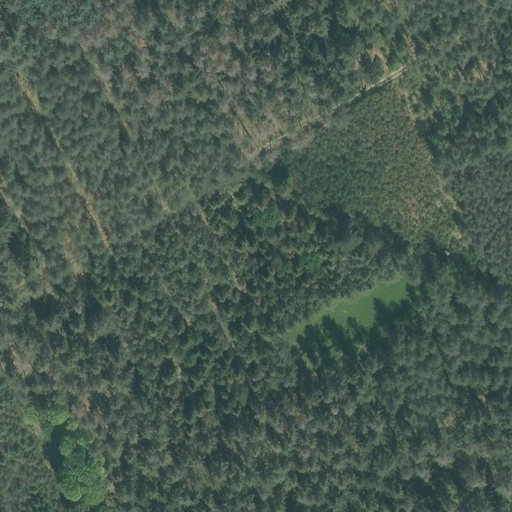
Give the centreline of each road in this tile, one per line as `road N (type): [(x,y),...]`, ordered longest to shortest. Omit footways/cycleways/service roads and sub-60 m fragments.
road 1 (track): [(348,0),(388,75),(168,204),(68,23)]
road 2 (track): [(58,511),(294,376)]
road 3 (track): [(168,204),(0,300)]
road 4 (track): [(64,511),(0,380)]
road 5 (track): [(511,7),(388,75)]
